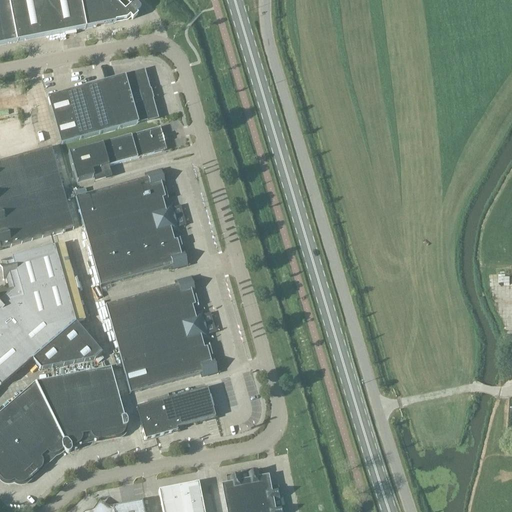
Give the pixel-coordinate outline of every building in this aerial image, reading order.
[(136,14),(138,12),(139,10),(139,9),(139,7),(136,5),(135,4),(133,4),(132,4),(130,6),(123,0),(0,0),(0,45),(115,23),(115,22),(122,21),(124,18),(126,20),(129,17),(132,20),(137,15),(136,14)] [(143,72),(47,98),(60,146),(156,119),(143,72)] [(157,129),(68,154),(76,183),(92,178),(93,183),(111,178),(108,167),(163,151),(165,149),(163,143),(161,142),(160,138),(161,136),(159,130),(157,129)] [(50,148),(0,162),(0,251),(2,251),(1,249),(73,229),(50,148)] [(173,270),(186,266),(182,252),(180,253),(176,241),(173,242),(169,228),(167,229),(162,214),(165,214),(161,199),(164,199),(161,187),(164,186),(160,172),(146,175),(147,179),(75,199),(99,287),(172,267),(173,270)] [(0,386),(31,360),(40,370),(94,361),(95,360),(98,364),(103,360),(99,356),(101,354),(74,323),(84,321),(63,245),(11,259),(0,261),(0,262),(1,265),(0,265),(0,271),(3,281),(5,280),(6,285),(3,288),(1,286),(0,287),(0,386)] [(105,306),(129,394),(202,374),(203,377),(216,374),(212,359),(210,360),(206,348),(203,349),(191,306),(194,306),(191,294),(194,293),(190,279),(177,283),(177,286),(105,306)] [(0,479),(0,480),(3,482),(5,483),(7,484),(9,484),(14,484),(21,484),(24,484),(26,482),(39,471),(41,469),(42,467),(42,465),(42,463),(41,460),(40,459),(40,458),(47,452),(50,455),(53,456),(55,455),(57,455),(59,454),(62,451),(64,453),(68,454),(70,450),(70,447),(74,446),(76,445),(78,444),(80,442),(81,440),(81,438),(81,436),(90,434),(90,436),(92,438),(93,440),(96,441),(98,441),(101,441),(118,438),(120,437),(121,436),(123,434),(124,432),(125,430),(124,427),(126,427),(125,419),(124,419),(110,369),(34,384),(0,413),(0,479)] [(148,405),(136,409),(145,441),(154,438),(177,432),(176,429),(206,420),(215,418),(206,389),(148,405)] [(231,483),(222,485),(227,511),(281,511),(278,490),(272,491),(269,476),(260,477),(259,472),(230,478),(231,483)] [(178,488),(180,502),(200,498),(198,484),(178,488)] [(161,506),(180,502),(178,488),(158,492),(161,506)] [(180,502),(182,511),(200,511),(203,511),(200,498),(180,502)] [(161,506),(161,511),(182,511),(180,502),(161,506)] [(142,511),(141,503),(115,508),(112,511),(108,511),(108,509),(99,505),(94,511),(142,511)]
